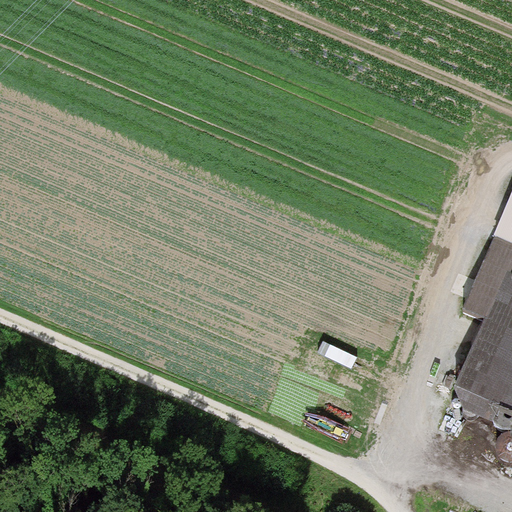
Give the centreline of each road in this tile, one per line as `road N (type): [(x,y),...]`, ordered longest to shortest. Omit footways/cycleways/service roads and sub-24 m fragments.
road 1 (track): [(0,315),(231,410),(405,511)]
road 2 (unknown): [(392,501),(466,275),(491,226),(511,220)]
